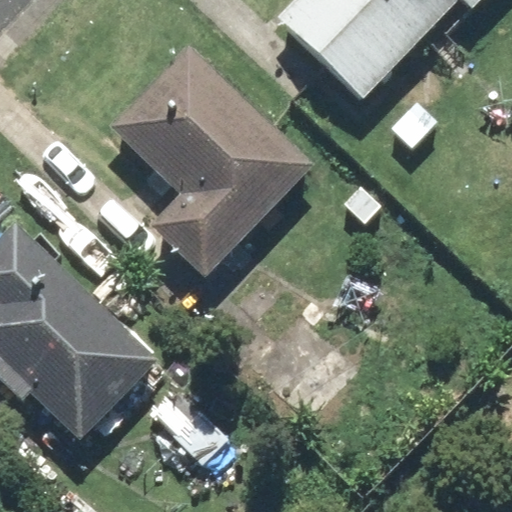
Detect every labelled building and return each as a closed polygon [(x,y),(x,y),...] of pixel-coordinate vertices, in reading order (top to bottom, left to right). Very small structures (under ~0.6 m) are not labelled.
[(307,0),(280,29),(364,108),(457,10),(468,20),(487,0),(307,0)] [(146,240),(198,292),(308,183),(184,60),(102,141),(174,212),(146,240)] [(420,159),(457,120),(417,82),(380,121),(420,159)] [(73,456),(151,375),(9,239),(0,248),(0,398),(16,414),(22,408),(73,456)] [(225,449),(168,396),(142,424),(199,477),(225,449)]
